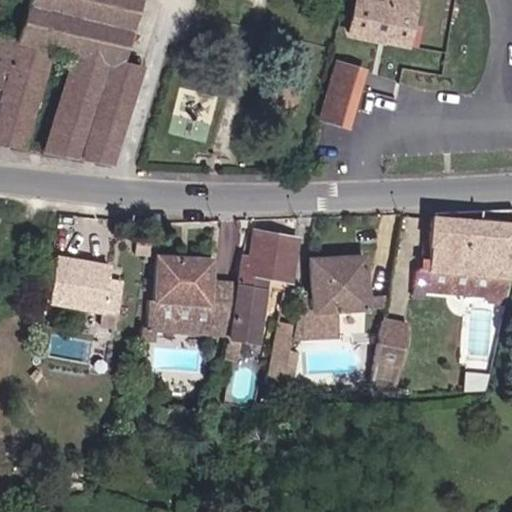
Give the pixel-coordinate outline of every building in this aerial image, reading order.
[(0,145),(23,151),(49,47),(64,51),(40,148),(114,167),(140,64),(120,59),(134,0),(23,0),(14,36),(0,32),(0,145)] [(406,45),(416,0),(356,0),(348,33),(406,45)] [(345,127),(361,70),(336,62),(319,119),(345,127)] [(506,304),(511,232),(511,219),(434,212),(433,218),(429,218),(426,258),(418,258),(415,289),(490,295),(490,303),(506,304)] [(289,282),(300,232),(252,224),(235,279),(208,277),(210,253),(148,249),(141,323),(135,322),(134,338),(151,339),(152,327),(221,332),(218,351),(234,354),(236,339),(256,343),(268,277),(289,282)] [(369,294),(363,251),(307,253),(305,301),(297,302),(291,325),(289,337),(334,336),(335,307),(384,306),(383,293),(369,294)] [(115,308),(119,278),(102,276),(104,259),(53,252),(46,299),(115,308)] [(397,369),(406,325),(381,320),(373,364),(397,369)] [(289,337),(291,325),(275,322),(261,383),(279,386),(289,337)] [(186,511),(188,503),(176,500),(172,511),(186,511)]
